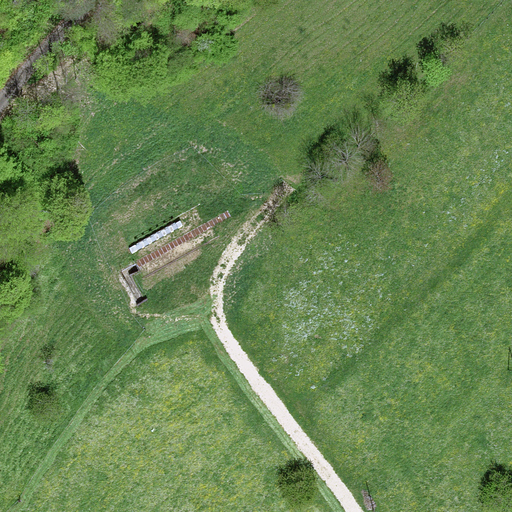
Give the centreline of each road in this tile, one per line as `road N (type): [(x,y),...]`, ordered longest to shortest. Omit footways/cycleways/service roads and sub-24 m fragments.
road 1 (track): [(357,511),(208,303)]
road 2 (track): [(0,110),(70,68),(156,0)]
road 3 (track): [(94,0),(0,102)]
